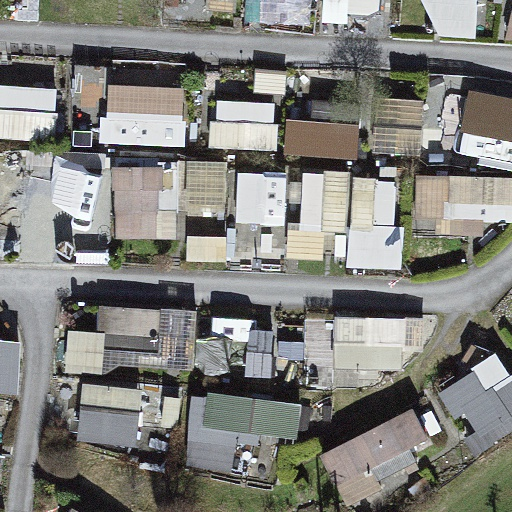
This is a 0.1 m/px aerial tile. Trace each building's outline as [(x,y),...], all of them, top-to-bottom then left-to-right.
[(261,0),(261,13),(288,14),(287,0),(261,0)] [(421,0),(421,24),(497,27),(498,0),(421,0)] [(182,134),(184,71),(107,68),(105,131),(182,134)] [(9,122),(59,120),(57,77),(8,78),(9,122)] [(511,152),(511,92),(474,82),(459,139),(511,152)] [(213,142),(277,142),(277,89),(213,89),(213,142)] [(113,231),(177,231),(177,150),(114,150),(113,231)] [(0,159),(0,215),(45,214),(43,157),(0,159)] [(57,159),(59,211),(103,209),(102,158),(57,159)] [(342,230),(343,161),(300,161),(299,230),(342,230)] [(416,222),(511,222),(511,163),(417,163),(416,222)] [(352,167),(349,260),(398,262),(401,168),(352,167)] [(105,359),(176,361),(178,295),(106,294),(105,359)] [(334,359),(404,360),(405,307),(335,306),(334,359)] [(232,365),(290,373),(297,321),(239,313),(232,365)] [(104,361),(102,316),(66,317),(67,362),(104,361)] [(0,322),(0,379),(16,382),(24,325),(0,322)] [(443,367),(474,431),(511,412),(511,353),(504,337),(443,367)] [(78,375),(80,435),(140,432),(138,373),(78,375)] [(295,426),(301,393),(199,375),(184,456),(230,464),(238,415),(295,426)] [(0,439),(9,394),(0,391),(0,439)] [(416,395),(321,432),(339,480),(435,443),(416,395)] [(240,421),(234,467),(268,471),(274,425),(240,421)] [(128,511),(129,508),(72,491),(65,511),(128,511)]
